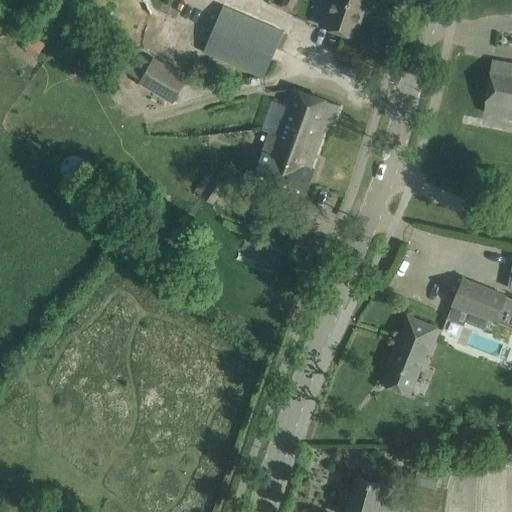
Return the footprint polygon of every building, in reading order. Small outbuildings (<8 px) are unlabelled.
[(367,0),(332,0),(329,11),(325,9),(320,24),(355,36),(367,0)] [(207,45),(204,51),(205,51),(225,60),(265,78),(268,71),(285,33),(224,5),(207,45)] [(184,57),(195,32),(166,19),(155,44),(184,57)] [(188,75),(154,56),(138,82),(173,102),(188,75)] [(511,62),(492,59),(485,112),(511,115),(511,62)] [(252,130),(246,145),(263,151),(254,176),(306,194),(315,169),(311,168),(324,132),(322,131),(326,121),(334,124),(341,105),(293,88),(276,133),(270,131),(270,132),(261,129),(252,130)] [(214,203),(225,186),(213,178),(202,195),(214,203)] [(453,303),(447,318),(464,325),(466,321),(481,327),(482,323),(487,325),(490,318),(511,326),(511,297),(463,278),(453,303)] [(437,327),(409,315),(383,382),(411,393),(437,327)] [(442,465),(420,460),(419,464),(413,463),(408,479),(416,481),(415,483),(436,488),(442,465)] [(391,506),(397,487),(357,478),(347,511),(377,511),(380,503),(391,506)]
